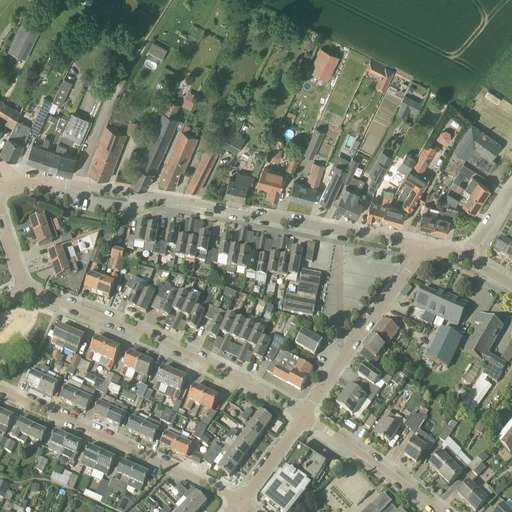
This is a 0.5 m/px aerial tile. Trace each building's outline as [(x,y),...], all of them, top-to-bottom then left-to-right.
[(41,29),(23,20),(8,51),(26,59),(41,29)] [(146,53),(161,61),(167,49),(153,41),(146,53)] [(321,46),(310,70),(329,79),(340,55),(321,46)] [(58,49),(52,60),(67,70),(74,59),(58,49)] [(53,62),(47,59),(42,71),(47,74),(53,62)] [(387,83),(394,71),(371,59),(369,64),(387,73),(383,81),(387,83)] [(64,78),(53,101),(57,103),(61,105),(73,83),(64,78)] [(194,101),(197,95),(188,91),(186,97),(182,106),(190,110),(194,101)] [(11,134),(9,137),(2,153),(16,160),(23,144),(24,144),(29,133),(36,137),(49,110),(52,103),(44,99),(36,116),(36,117),(31,129),(24,126),(19,138),(11,134)] [(174,127),(177,119),(174,117),(180,105),(170,100),(159,124),(151,141),(139,166),(154,171),(174,127)] [(388,127),(392,115),(387,113),(391,103),(383,100),(374,122),(388,127)] [(0,133),(2,131),(0,130),(0,114),(8,119),(7,124),(14,127),(21,113),(4,102),(4,103),(3,102),(0,105),(0,133)] [(397,113),(405,117),(410,108),(402,104),(397,113)] [(65,129),(63,134),(68,136),(83,143),(83,141),(86,135),(92,122),(73,113),(70,119),(69,119),(65,129)] [(62,116),(57,125),(65,129),(69,119),(62,116)] [(222,145),(237,153),(245,138),(236,134),(242,122),(235,118),(222,145)] [(159,124),(150,120),(142,137),(151,141),(159,124)] [(492,158),(501,145),(472,125),(455,149),(454,149),(444,168),(456,175),(465,160),(458,156),(460,153),(488,172),(496,161),(492,158)] [(98,149),(89,172),(109,179),(127,134),(106,126),(98,149)] [(313,158),(325,132),(316,128),(304,154),(313,158)] [(165,168),(166,168),(159,183),(159,184),(176,187),(181,170),(184,171),(193,149),(198,138),(182,130),(170,158),(165,168)] [(444,144),(449,142),(452,138),(450,133),(446,130),(441,132),(438,136),(439,141),(444,144)] [(39,146),(32,144),(26,161),(49,169),(57,171),(61,154),(64,154),(67,147),(58,144),(55,152),(47,148),(50,139),(45,137),(43,144),(40,143),(39,146)] [(357,148),(360,141),(355,138),(351,146),(357,148)] [(198,191),(220,146),(210,141),(186,189),(198,191)] [(427,144),(414,166),(423,171),(436,149),(427,144)] [(279,157),(283,149),(274,145),(270,153),(279,157)] [(407,175),(409,170),(417,158),(407,152),(396,169),(406,174),(407,175)] [(259,172),(266,156),(259,153),(256,161),(258,161),(252,173),(257,175),(259,172)] [(76,157),(64,154),(61,154),(57,171),(72,175),(76,157)] [(293,172),(298,160),(291,157),(287,169),(293,172)] [(347,171),(343,180),(348,182),(336,207),(337,207),(345,210),(354,189),(356,186),(360,179),(353,176),(360,161),(353,158),(347,170),(347,171)] [(380,181),(388,166),(380,161),(372,176),(380,181)] [(313,162),(306,185),(294,182),(290,197),(313,204),(324,165),(313,162)] [(474,171),(475,171),(463,163),(459,170),(465,174),(470,178),(474,171)] [(154,171),(139,166),(131,185),(147,188),(154,171)] [(347,171),(347,170),(337,166),(320,199),(331,204),(343,180),(347,171)] [(131,185),(136,171),(129,168),(127,175),(119,173),(115,182),(131,185)] [(278,200),(280,191),(286,174),(264,168),(257,185),(272,189),(269,198),(278,200)] [(427,181),(418,176),(409,170),(407,175),(406,174),(404,179),(408,181),(397,199),(394,205),(389,204),(387,203),(383,219),(402,223),(406,209),(410,210),(427,181)] [(255,177),(245,175),(237,173),(235,179),(230,178),(225,194),(245,199),(248,186),(252,187),(255,177)] [(471,193),(483,200),(490,189),(473,178),(465,189),(471,193)] [(366,196),(360,193),(365,181),(360,179),(356,186),(354,189),(345,210),(357,216),(364,202),(363,202),(366,196)] [(462,193),(464,188),(459,184),(456,189),(462,193)] [(389,204),(392,198),(394,192),(386,190),(384,196),(382,203),(372,200),(367,216),(375,218),(376,217),(383,219),(387,203),(389,204)] [(475,212),(483,200),(471,193),(464,204),(475,212)] [(456,207),(459,200),(448,194),(444,200),(456,207)] [(440,210),(430,208),(431,206),(425,205),(423,213),(423,212),(419,227),(434,231),(438,216),(440,210)] [(456,223),(458,213),(459,211),(447,208),(446,212),(440,210),(438,216),(434,231),(446,234),(450,222),(456,223)] [(51,220),(45,222),(44,218),(30,222),(35,234),(54,228),(51,220)] [(145,245),(148,226),(138,224),(135,238),(130,237),(127,250),(134,251),(135,243),(145,245)] [(159,256),(162,243),(156,242),(159,228),(148,226),(145,245),(154,247),(153,255),(159,256)] [(112,243),(121,245),(125,229),(116,227),(112,243)] [(194,228),(188,227),(187,233),(190,233),(185,259),(195,261),(199,242),(192,240),(194,228)] [(52,241),(58,240),(54,228),(35,234),(39,247),(52,243),(52,241)] [(181,230),(170,228),(167,244),(162,243),(159,256),(165,257),(167,247),(177,249),(179,238),(181,230)] [(511,232),(507,242),(502,239),(494,253),(501,257),(501,258),(505,260),(511,247),(511,232)] [(175,257),(185,259),(190,233),(187,233),(186,239),(179,238),(177,249),(175,257)] [(65,236),(60,238),(62,243),(72,240),(70,234),(65,236)] [(211,268),(211,264),(214,251),(208,250),(211,236),(201,234),(199,242),(195,261),(205,263),(204,267),(211,268)] [(92,245),(90,237),(84,239),(86,247),(92,245)] [(244,250),(246,238),(240,237),(239,243),(242,243),(237,269),(247,271),(250,255),(251,251),(244,250)] [(229,259),(231,248),(232,240),(222,238),(219,252),(214,251),(211,264),(218,265),(219,257),(229,259)] [(236,274),(237,269),(242,243),(239,243),(238,249),(231,248),(229,259),(226,272),(228,275),(234,276),(236,274)] [(263,258),(266,246),(259,244),(258,250),(261,251),(256,277),(255,282),(266,284),(268,275),(267,275),(270,259),(263,258)] [(288,279),(288,275),(291,259),(284,258),(286,246),(280,244),(279,251),(282,251),(277,277),(288,279)] [(308,246),(301,244),(300,251),(293,249),(291,259),(288,275),(298,277),(301,261),(312,263),(315,249),(308,248),(308,246)] [(73,246),(67,248),(71,259),(76,258),(73,246)] [(53,267),(71,260),(67,249),(62,250),(62,249),(48,254),(53,267)] [(96,265),(101,252),(95,250),(90,263),(96,265)] [(115,259),(122,262),(125,254),(114,250),(111,259),(115,260),(115,259)] [(246,275),(256,277),(261,251),(258,250),(257,257),(250,255),(247,271),(246,275)] [(271,255),(270,259),(267,275),(268,275),(277,277),(282,251),(279,251),(278,257),(271,255)] [(81,263),(80,258),(71,260),(53,267),(57,280),(78,272),(75,265),(81,263)] [(122,262),(115,259),(115,260),(111,271),(119,273),(122,262)] [(97,295),(103,280),(95,277),(98,269),(93,268),(85,290),(97,295)] [(313,317),(316,301),(321,275),(302,271),(297,297),(286,294),(283,311),(313,317)] [(104,276),(103,280),(97,295),(109,299),(118,277),(113,275),(111,279),(104,276)] [(136,310),(147,288),(138,284),(139,280),(134,278),(128,290),(133,292),(127,305),(136,310)] [(159,300),(165,288),(159,285),(156,291),(147,286),(147,288),(136,310),(146,314),(154,297),(159,300)] [(171,289),(170,290),(165,288),(159,300),(164,302),(159,313),(169,318),(172,311),(180,293),(171,289)] [(436,317),(445,296),(439,293),(437,297),(422,290),(414,308),(436,317)] [(178,321),(189,297),(180,293),(172,311),(178,314),(173,325),(179,328),(181,322),(178,321)] [(448,297),(446,296),(445,296),(436,317),(457,327),(458,327),(468,305),(467,305),(452,299),(452,298),(448,296),(448,297)] [(199,301),(189,297),(178,321),(181,322),(184,316),(190,319),(195,309),(199,301)] [(208,320),(213,308),(207,306),(204,313),(195,309),(190,319),(187,326),(197,331),(203,318),(208,320)] [(264,314),(271,317),(274,310),(266,307),(264,314)] [(228,315),(213,308),(208,320),(213,322),(207,336),(217,340),(220,333),(228,315)] [(474,359),(495,323),(480,314),(475,323),(481,327),(465,354),(474,359)] [(226,343),(237,319),(228,315),(220,333),(226,336),(221,347),(227,350),(229,344),(226,343)] [(238,341),(246,323),(237,319),(226,343),(229,344),(232,338),(238,341)] [(385,321),(374,335),(388,345),(399,331),(385,321)] [(245,351),(256,328),(246,323),(238,341),(245,344),(239,356),(245,358),(248,353),(245,351)] [(493,358),(487,355),(503,328),(495,323),(474,359),(483,364),(488,367),(493,358)] [(176,333),(179,328),(173,325),(171,331),(176,333)] [(64,350),(72,333),(59,327),(51,344),(56,346),(56,348),(64,352),(64,350)] [(265,332),(256,328),(245,351),(248,353),(250,347),(257,350),(262,339),(263,336),(265,332)] [(442,330),(428,361),(447,370),(461,339),(442,330)] [(323,342),(319,340),(303,331),(295,346),(315,357),(323,342)] [(76,356),(80,347),(84,338),(72,333),(64,350),(76,356)] [(269,348),(280,353),(281,351),(287,342),(271,335),(269,339),(263,336),(262,339),(257,350),(253,357),(263,362),(269,348)] [(364,350),(360,356),(359,356),(369,364),(371,362),(375,365),(380,359),(378,358),(385,348),(372,338),(363,349),(364,350)] [(102,359),(109,345),(96,339),(87,361),(92,363),(95,356),(102,359)] [(109,345),(102,359),(109,362),(106,369),(111,372),(121,350),(109,345)] [(224,355),(227,350),(221,347),(218,353),(224,355)] [(501,359),(510,364),(511,359),(511,348),(508,347),(501,359)] [(301,362),(285,353),(281,351),(280,353),(267,372),(273,376),(288,384),(301,392),(313,369),(300,362),(301,362)] [(58,362),(61,356),(55,353),(52,359),(58,362)] [(135,374),(142,359),(130,354),(120,376),(125,378),(128,370),(135,374)] [(70,367),(76,370),(81,359),(75,356),(70,367)] [(243,364),(245,358),(239,356),(237,361),(243,364)] [(493,358),(488,367),(484,374),(497,380),(506,365),(493,358)] [(142,359),(135,374),(142,377),(139,384),(144,386),(154,365),(142,359)] [(87,375),(91,365),(81,361),(77,371),(87,375)] [(391,382),(392,380),(378,370),(375,373),(365,366),(358,376),(368,383),(364,388),(376,397),(380,391),(375,387),(379,381),(387,387),(391,382)] [(35,368),(33,373),(32,373),(27,385),(40,391),(45,379),(49,371),(41,368),(40,370),(35,368)] [(68,374),(73,377),(76,370),(71,368),(68,374)] [(169,388),(175,374),(163,369),(153,390),(158,393),(162,385),(169,388)] [(111,385),(115,376),(109,374),(105,383),(111,385)] [(175,374),(169,388),(176,391),(172,399),(177,401),(187,379),(175,374)] [(102,388),(104,383),(87,375),(85,381),(95,385),(102,388)] [(392,380),(391,382),(398,387),(403,381),(396,376),(396,375),(392,380)] [(117,388),(121,379),(115,376),(111,385),(117,388)] [(45,379),(40,391),(53,397),(59,385),(58,385),(61,379),(56,377),(53,383),(45,379)] [(84,383),(74,378),(72,383),(69,381),(66,389),(66,388),(60,401),(73,407),(79,394),(81,389),(84,383)] [(492,388),(485,383),(480,379),(461,406),(473,414),(492,388)] [(111,385),(105,383),(104,383),(102,388),(109,391),(119,395),(121,390),(117,388),(111,385)] [(376,397),(364,388),(360,393),(350,386),(343,396),(360,408),(365,400),(371,404),(376,397)] [(136,397),(143,400),(148,391),(140,387),(136,397)] [(200,407),(207,393),(195,387),(185,409),(190,411),(193,404),(200,407)] [(94,395),(89,392),(81,389),(79,394),(73,407),(86,413),(92,401),(92,400),(94,395)] [(207,410),(204,417),(201,425),(207,428),(213,421),(209,419),(219,398),(207,393),(200,407),(207,410)] [(129,394),(126,400),(134,403),(136,397),(129,394)] [(107,422),(115,404),(116,402),(103,396),(99,404),(93,416),(107,422)] [(353,417),(360,408),(343,396),(336,405),(353,417)] [(138,398),(133,407),(140,410),(144,401),(138,398)] [(127,410),(122,408),(115,404),(107,422),(120,428),(125,416),(127,410)] [(244,414),(250,418),(253,413),(248,409),(244,414)] [(167,424),(172,413),(166,410),(160,421),(167,424)] [(0,437),(3,439),(5,435),(8,430),(13,417),(0,412),(0,411),(0,437)] [(253,422),(265,430),(272,421),(260,412),(253,422)] [(173,427),(178,416),(172,413),(167,424),(173,427)] [(410,430),(419,417),(413,413),(406,422),(397,416),(395,419),(387,413),(375,431),(373,434),(378,438),(384,442),(384,441),(390,445),(400,430),(402,430),(404,426),(410,430)] [(148,419),(140,416),(135,414),(133,419),(127,431),(140,437),(148,419)] [(246,423),(250,418),(244,414),(241,419),(246,423)] [(419,417),(410,430),(415,434),(412,440),(414,441),(404,456),(416,464),(426,449),(421,446),(427,437),(419,431),(427,419),(421,415),(419,417)] [(377,421),(371,417),(365,426),(371,430),(377,421)] [(161,425),(156,423),(148,419),(140,437),(153,443),(159,431),(158,431),(161,425)] [(28,439),(34,427),(21,421),(15,433),(13,439),(26,445),(28,439)] [(445,443),(453,432),(457,426),(451,421),(439,439),(445,443)] [(258,440),(265,430),(253,422),(246,431),(258,440)] [(207,428),(201,425),(198,424),(193,434),(195,434),(193,438),(201,441),(207,428)] [(28,439),(36,442),(34,448),(39,450),(41,445),(47,433),(34,427),(28,439)] [(181,435),(174,431),(169,429),(166,435),(166,434),(160,447),(173,453),(181,435)] [(511,429),(500,443),(511,453),(511,452),(511,429)] [(251,449),(258,440),(246,431),(239,441),(251,449)] [(61,456),(69,438),(56,432),(50,444),(51,445),(48,450),(61,456)] [(194,441),(189,438),(190,437),(183,433),(182,435),(181,435),(173,453),(187,459),(192,446),(194,441)] [(224,444),(226,446),(244,459),(251,449),(239,441),(235,438),(230,434),(227,438),(228,439),(224,444)] [(206,435),(201,441),(207,446),(212,439),(206,435)] [(61,456),(69,460),(74,462),(76,456),(77,456),(82,444),(69,438),(61,456)] [(11,455),(16,445),(7,441),(3,451),(11,455)] [(237,468),(244,459),(226,446),(223,451),(218,448),(215,452),(220,456),(226,460),(237,468)] [(94,471),(102,453),(89,447),(84,460),(82,465),(94,471)] [(327,466),(299,448),(283,472),(287,474),(283,479),(281,478),(264,500),(279,511),(290,511),(303,496),(309,489),(311,490),(327,466)] [(439,476),(457,458),(447,448),(429,466),(439,476)] [(220,456),(215,452),(211,449),(202,461),(212,468),(220,456)] [(94,471),(102,475),(107,477),(110,471),(110,472),(115,459),(102,453),(94,471)] [(192,461),(200,465),(202,460),(194,456),(192,461)] [(43,474),(48,462),(39,458),(34,470),(43,474)] [(461,474),(456,468),(461,463),(457,458),(439,476),(449,486),(461,474)] [(482,465),(484,464),(478,458),(468,468),(473,473),(482,465)] [(230,478),(237,468),(226,460),(218,470),(230,478)] [(123,496),(127,488),(136,468),(123,463),(117,475),(118,475),(115,481),(111,479),(109,484),(100,504),(106,506),(113,491),(114,492),(123,496)] [(486,469),(482,465),(473,473),(478,478),(486,469)] [(127,488),(140,494),(149,474),(136,468),(127,488)] [(67,488),(72,476),(65,473),(62,478),(53,474),(50,480),(67,488)] [(73,491),(79,479),(72,476),(67,488),(73,491)] [(100,504),(109,484),(102,481),(93,501),(100,504)] [(0,498),(3,500),(9,486),(0,482),(0,498)] [(467,504),(481,490),(477,486),(474,488),(469,484),(458,495),(467,504)] [(180,494),(184,498),(189,494),(180,485),(175,490),(180,494)] [(481,490),(467,504),(474,511),(476,511),(487,502),(482,497),(490,489),(486,485),(481,490)] [(502,485),(493,493),(497,498),(506,489),(502,485)] [(40,486),(32,486),(31,494),(39,494),(40,486)] [(188,502),(198,511),(199,511),(207,504),(197,493),(188,502)] [(365,511),(402,511),(400,509),(397,511),(391,506),(393,505),(383,495),(372,507),(371,506),(365,511)] [(127,511),(134,506),(129,501),(122,498),(116,511),(118,511),(127,511)] [(149,498),(144,504),(153,511),(158,507),(149,498)] [(509,511),(504,507),(506,505),(501,500),(492,509),(495,511),(509,511)] [(23,501),(21,506),(18,511),(23,511),(28,503),(23,501)] [(198,511),(188,502),(180,511),(181,511),(198,511)]
